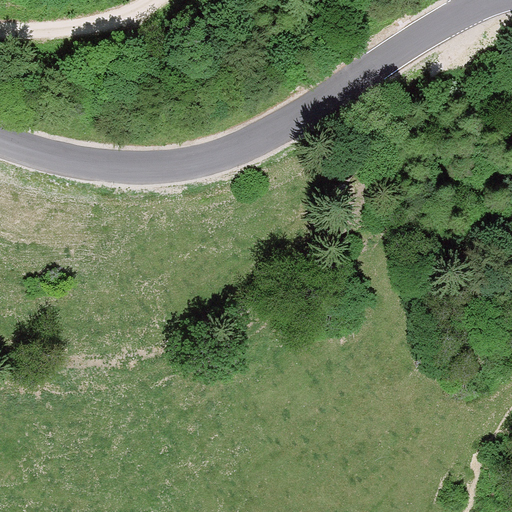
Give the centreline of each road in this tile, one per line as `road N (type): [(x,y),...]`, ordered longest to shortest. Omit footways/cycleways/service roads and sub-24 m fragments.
road 1 (track): [(0,355),(57,365),(113,361),(209,329),(282,290),(330,241),(431,68),(422,32)]
road 2 (tertiary): [(0,138),(80,161),(158,161),(227,149),(307,109),(451,14),(488,0)]
road 3 (track): [(155,0),(76,29),(0,32)]
